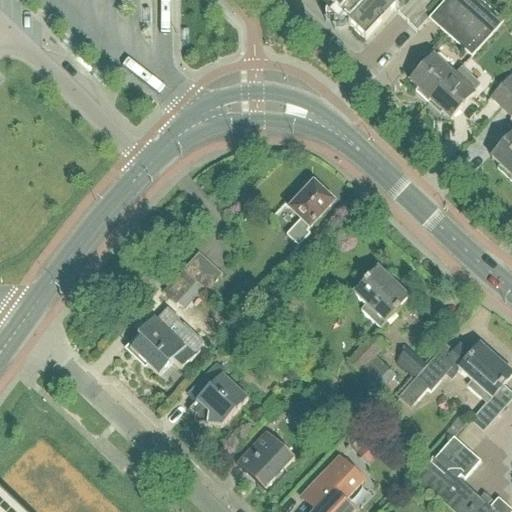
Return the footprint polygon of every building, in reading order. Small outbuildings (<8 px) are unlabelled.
[(318,0),(329,11),(330,10),(331,11),(330,13),(330,21),(339,20),(340,19),(349,27),(349,28),(367,44),(398,10),(387,0),(318,0)] [(448,0),(429,23),(471,62),(504,26),(476,0),(448,0)] [(428,107),(454,80),(433,60),(410,86),(418,94),(416,95),(428,106),(427,107),(428,107)] [(462,72),(454,80),(428,107),(429,108),(440,118),(442,116),(451,124),(474,99),(473,97),(480,89),(462,72)] [(0,76),(0,95),(10,87),(0,76)] [(511,78),(511,79),(491,101),(501,111),(511,99),(511,78)] [(511,99),(501,111),(511,120),(511,119),(511,99)] [(511,180),(511,139),(491,162),(500,170),(498,172),(509,182),(509,183),(511,180)] [(286,158),(300,182),(318,172),(304,147),(286,158)] [(316,190),(314,188),(290,214),(301,224),(287,240),(299,251),(311,238),(308,235),(333,208),(326,200),(325,198),(326,195),(319,189),(316,190)] [(184,274),(197,286),(207,296),(223,278),(199,257),(184,274)] [(381,333),(410,303),(378,273),(354,298),(366,309),(361,315),(381,333)] [(177,308),(197,286),(184,274),(164,296),(177,308)] [(460,303),(446,310),(459,333),(473,326),(460,303)] [(128,351),(139,361),(160,381),(161,380),(160,379),(173,366),(182,375),(204,352),(187,336),(179,345),(155,323),(128,351)] [(359,377),(374,361),(385,350),(374,339),(348,367),(359,377)] [(441,355),(428,370),(415,385),(415,384),(402,398),(413,408),(417,404),(417,403),(427,392),(430,395),(446,378),(452,383),(460,374),(473,386),(468,391),(488,408),(503,391),(511,380),(511,378),(480,350),(471,360),(460,350),(449,362),(441,355)] [(409,354),(396,368),(415,384),(415,385),(428,370),(409,354)] [(384,370),(374,361),(359,377),(369,386),(368,386),(379,397),(395,381),(384,370)] [(222,432),(249,403),(224,379),(227,377),(217,367),(202,383),(211,391),(190,413),(195,418),(194,427),(222,432)] [(362,433),(351,442),(375,470),(386,461),(362,433)] [(236,468),(265,496),(296,464),(267,436),(236,468)] [(454,442),(435,463),(434,462),(416,483),(447,511),(509,511),(498,502),(490,511),(489,511),(486,511),(485,510),(492,505),(490,502),(487,499),(484,497),(480,503),(479,504),(461,489),(456,485),(459,481),(460,480),(464,484),(480,466),(458,446),(454,442)] [(349,511),(344,507),(351,499),(365,485),(341,461),(309,494),(324,508),(319,511),(349,511)] [(15,511),(0,497),(0,511),(15,511)]
